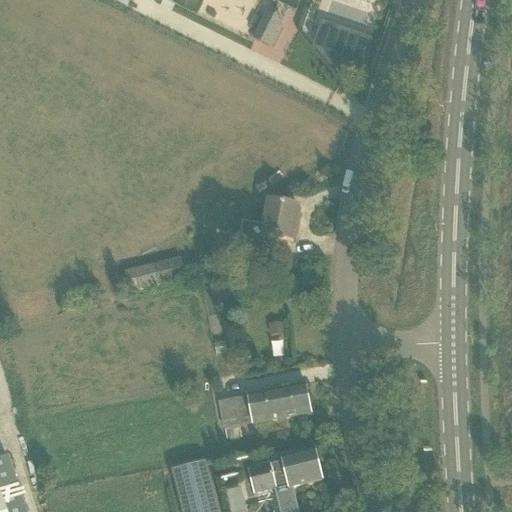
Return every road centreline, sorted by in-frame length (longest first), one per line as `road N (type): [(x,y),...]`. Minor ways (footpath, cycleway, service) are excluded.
road 1 (unclassified): [(349,351),(346,289),(359,177),(410,0)]
road 2 (secondary): [(461,346),(477,0)]
road 3 (secondary): [(470,511),(461,346)]
road 4 (unclassified): [(379,511),(349,351)]
